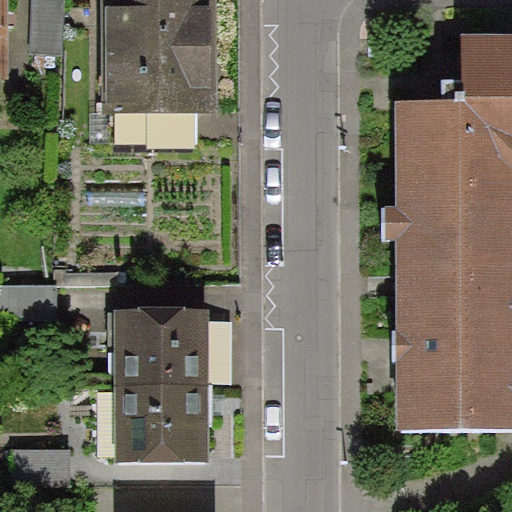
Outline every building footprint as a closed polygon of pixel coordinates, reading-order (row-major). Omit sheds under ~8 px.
[(58,0),(24,0),(24,62),(58,63),(58,0)] [(208,0),(100,0),(102,127),(138,126),(139,149),(191,148),(190,123),(211,122),(208,0)] [(511,48),(460,49),(461,115),(390,116),(392,223),(379,223),(379,256),(392,255),(396,450),(511,448),(511,48)] [(52,292),(0,290),(0,324),(51,326),(52,292)] [(201,320),(114,319),(112,474),(202,475),(203,390),(225,390),(226,333),(201,332),(201,320)] [(70,457),(11,456),(11,493),(70,493),(70,457)]
